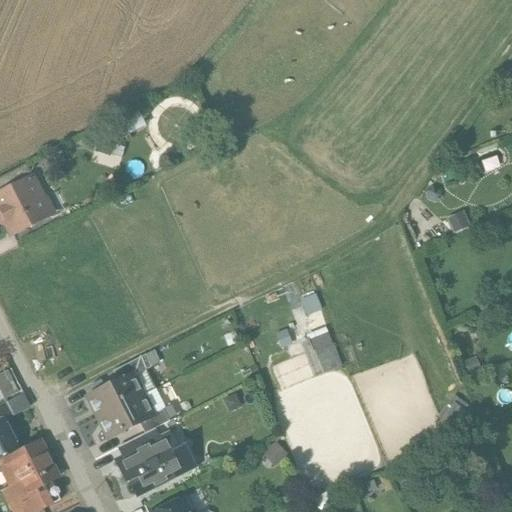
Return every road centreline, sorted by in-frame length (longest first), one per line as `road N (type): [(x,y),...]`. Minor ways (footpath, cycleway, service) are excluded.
road 1 (track): [(39,401),(381,229),(511,57)]
road 2 (residential): [(0,323),(96,511)]
